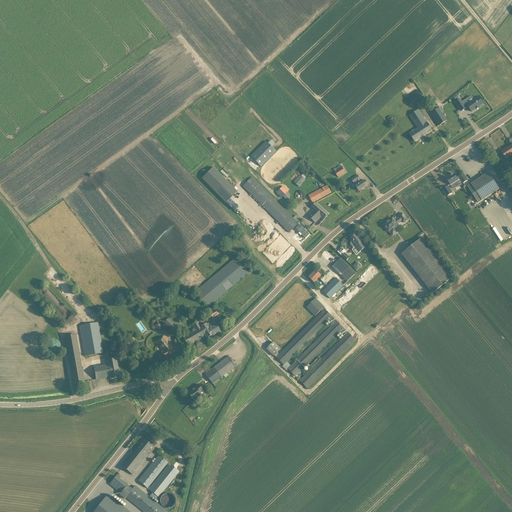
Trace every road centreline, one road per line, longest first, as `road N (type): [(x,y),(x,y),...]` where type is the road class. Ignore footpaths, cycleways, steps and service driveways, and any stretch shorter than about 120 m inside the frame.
road 1 (unclassified): [(168,388),(345,224),(511,114)]
road 2 (track): [(0,196),(89,314),(62,332),(73,400)]
road 3 (unclassified): [(168,388),(156,380),(49,404),(0,405)]
road 4 (unclassified): [(71,511),(168,388)]
